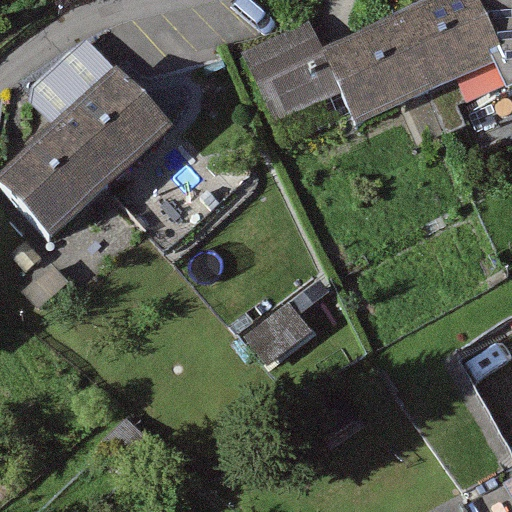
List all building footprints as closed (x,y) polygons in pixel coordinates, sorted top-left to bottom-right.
[(470,3),(401,34),(437,116),(493,91),(489,81),(502,75),(475,13),(470,3)] [(511,12),(475,13),(502,75),(489,81),(493,91),(506,121),(511,118),(511,12)] [(308,26),(241,56),(275,134),(337,106),(321,69),(326,67),(308,26)] [(337,106),(357,151),(437,116),(401,34),(326,67),(321,69),(337,106)] [(174,148),(121,91),(3,198),(56,256),(174,148)] [(309,419),(329,449),(357,431),(338,401),(309,419)]
